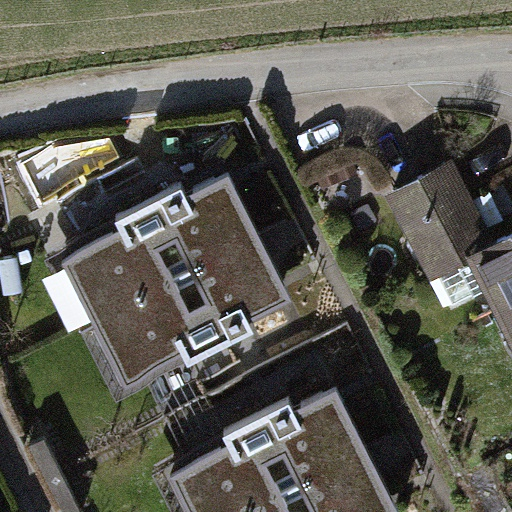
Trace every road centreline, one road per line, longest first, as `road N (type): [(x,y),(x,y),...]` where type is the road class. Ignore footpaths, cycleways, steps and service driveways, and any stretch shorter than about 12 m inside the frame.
road 1 (residential): [(0,116),(291,68),(511,55)]
road 2 (unknown): [(0,367),(113,318),(148,333),(185,375),(257,511)]
